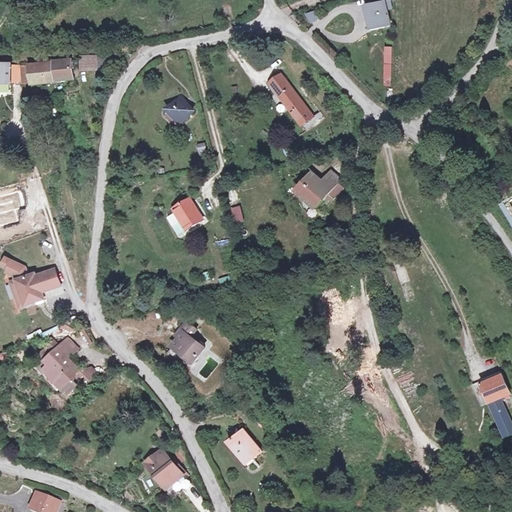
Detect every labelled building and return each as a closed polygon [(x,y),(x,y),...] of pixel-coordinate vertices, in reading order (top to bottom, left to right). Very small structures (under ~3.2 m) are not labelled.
[(384,5),(366,9),(371,31),(388,27),(384,5)] [(309,24),(319,20),(315,9),(304,13),(309,24)] [(384,85),(392,85),(392,46),(384,46),(384,85)] [(83,74),(100,73),(99,61),(83,62),(83,74)] [(99,61),(100,73),(114,72),(113,61),(99,61)] [(32,83),(46,83),(73,81),(71,66),(56,67),(56,62),(40,63),(41,67),(30,68),(32,83)] [(0,83),(22,82),(21,68),(0,68),(0,83)] [(314,117),(285,73),(272,82),(303,127),(304,125),(308,131),(326,119),(322,111),(314,117)] [(183,99),(170,111),(181,124),(195,112),(183,99)] [(321,210),(345,182),(334,172),(323,184),(314,177),(301,193),(321,210)] [(191,199),(176,209),(190,230),(204,220),(191,199)] [(240,205),(231,207),(235,223),(244,221),(240,205)] [(9,255),(5,263),(12,266),(10,270),(19,273),(20,277),(26,294),(21,296),(24,305),(48,296),(46,289),(64,282),(58,266),(40,273),(39,270),(32,273),(29,264),(9,255)] [(229,275),(218,279),(220,286),(231,282),(229,275)] [(20,277),(14,280),(21,296),(26,294),(20,277)] [(188,322),(180,331),(181,341),(173,349),(191,366),(204,353),(190,340),(198,332),(188,322)] [(38,362),(32,369),(40,376),(42,374),(50,382),(52,379),(65,390),(62,393),(69,398),(78,388),(75,384),(76,382),(78,383),(83,377),(89,383),(95,376),(89,370),(79,373),(66,362),(74,353),(63,342),(55,351),(50,357),(47,360),(41,354),(35,360),(38,362)] [(43,351),(50,357),(55,351),(49,345),(43,351)] [(510,399),(511,398),(511,393),(504,374),(484,382),(492,406),(500,403),(502,406),(511,402),(510,399)] [(506,437),(511,435),(511,419),(509,411),(497,416),(506,437)] [(193,425),(199,422),(196,416),(190,420),(193,425)] [(249,464),(264,452),(245,429),(231,442),(249,464)] [(177,485),(187,477),(170,457),(166,460),(161,454),(146,467),(156,478),(158,476),(171,490),(177,485)] [(194,486),(187,477),(177,485),(184,494),(194,486)] [(37,491),(31,504),(48,511),(53,511),(59,501),(37,491)]
